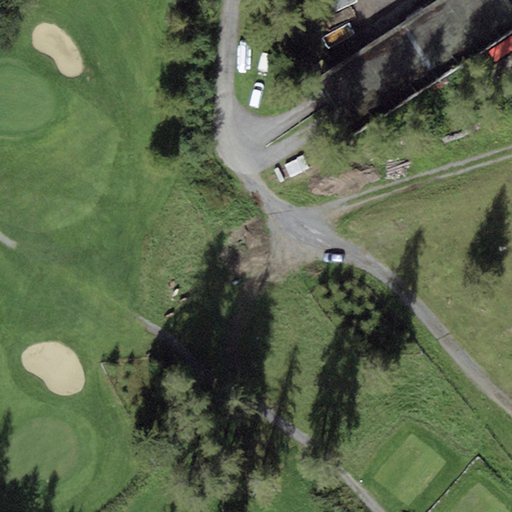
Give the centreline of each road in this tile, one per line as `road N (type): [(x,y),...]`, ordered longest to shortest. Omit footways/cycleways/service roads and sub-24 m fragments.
road 1 (track): [(0,234),(147,340),(344,511)]
road 2 (track): [(276,213),(376,270),(424,313),(511,435)]
road 3 (track): [(276,213),(511,149)]
road 4 (track): [(227,0),(225,85),(236,136),(276,213)]
